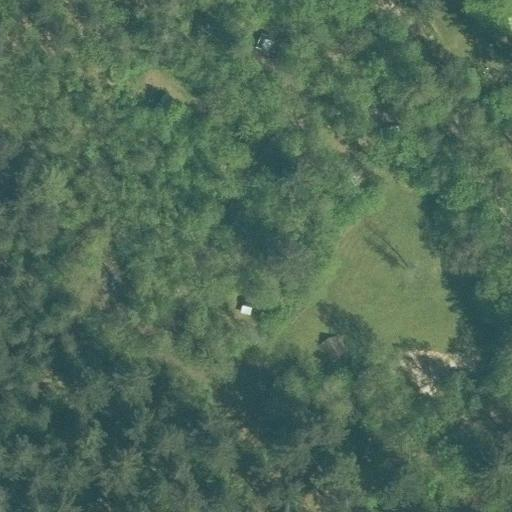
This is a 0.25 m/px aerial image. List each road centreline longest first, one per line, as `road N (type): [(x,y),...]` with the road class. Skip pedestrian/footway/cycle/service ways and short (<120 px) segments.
road 1 (track): [(511,400),(320,501),(234,509),(201,479),(164,387),(169,329),(185,285),(320,81)]
road 2 (track): [(386,0),(511,244)]
